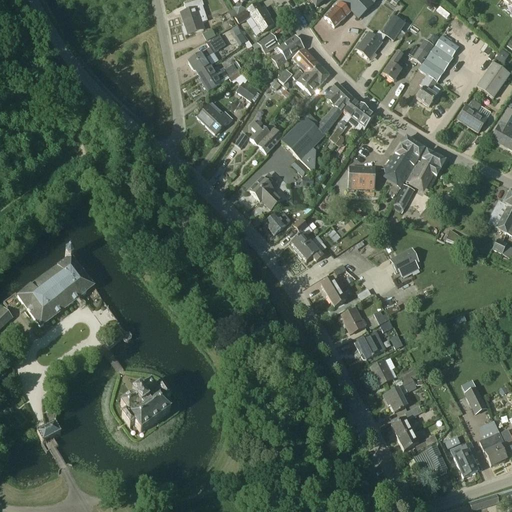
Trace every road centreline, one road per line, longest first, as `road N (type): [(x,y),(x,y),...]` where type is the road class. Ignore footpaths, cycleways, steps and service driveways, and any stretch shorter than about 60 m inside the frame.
road 1 (unclassified): [(414,511),(298,299),(264,251),(164,154)]
road 2 (residential): [(511,183),(405,130),(340,81),(279,0)]
road 3 (unclassified): [(164,154),(80,74),(30,0)]
road 4 (residential): [(152,0),(178,117),(164,154)]
